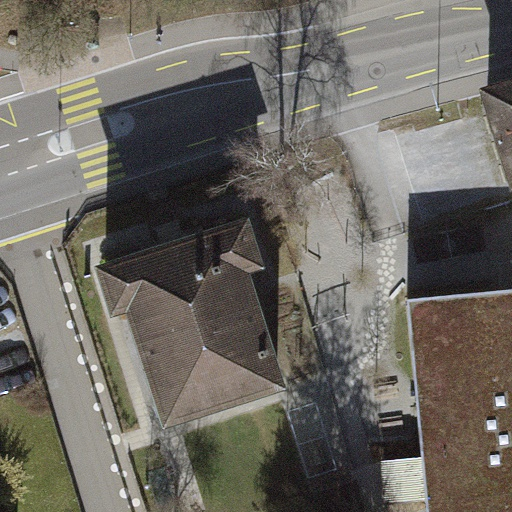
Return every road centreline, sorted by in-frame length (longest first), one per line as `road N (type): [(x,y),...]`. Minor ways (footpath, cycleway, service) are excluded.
road 1 (tertiary): [(511,24),(0,164)]
road 2 (residential): [(0,186),(103,511)]
